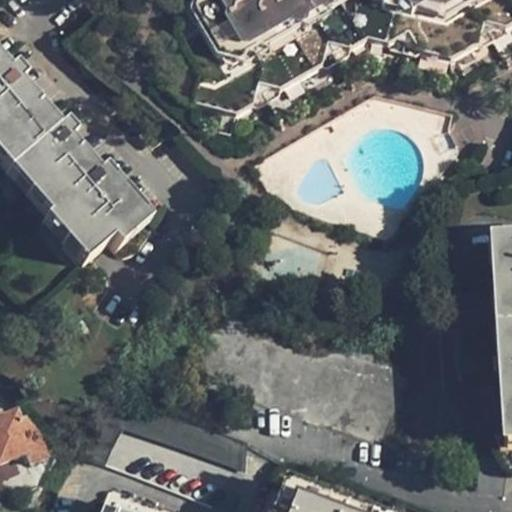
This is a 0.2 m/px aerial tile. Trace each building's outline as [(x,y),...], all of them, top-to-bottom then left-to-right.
[(511,0),(198,0),(197,4),(204,19),(187,82),(235,131),(255,114),(260,93),(276,84),(283,87),(330,56),(332,49),(344,42),(345,44),(356,46),(368,38),(391,44),(401,38),(420,43),(422,51),(453,60),(475,47),(477,37),(499,24),(508,28),(511,26),(511,0)] [(12,84),(19,79),(10,68),(3,73),(12,84)] [(122,259),(142,225),(109,186),(102,192),(73,159),(81,152),(70,140),(63,145),(54,134),(24,97),(30,92),(19,79),(12,84),(3,73),(0,69),(0,164),(61,237),(96,279),(101,275),(119,260),(125,267),(132,262),(122,259)] [(61,128),(54,134),(63,145),(70,140),(61,128)] [(61,237),(0,164),(0,175),(56,241),(61,237)] [(148,234),(142,225),(122,259),(132,262),(137,257),(130,248),(148,234)] [(155,242),(148,234),(130,248),(137,257),(155,242)] [(96,279),(61,237),(56,241),(52,245),(88,286),(96,279)] [(511,246),(495,248),(508,452),(511,451),(511,246)] [(110,409),(82,459),(100,471),(121,435),(152,446),(243,476),(244,450),(214,437),(170,420),(135,408),(114,404),(110,409)] [(43,461),(32,433),(23,421),(17,423),(14,417),(0,421),(0,465),(23,458),(27,466),(43,461)] [(328,511),(271,489),(264,505),(261,511),(328,511)]
